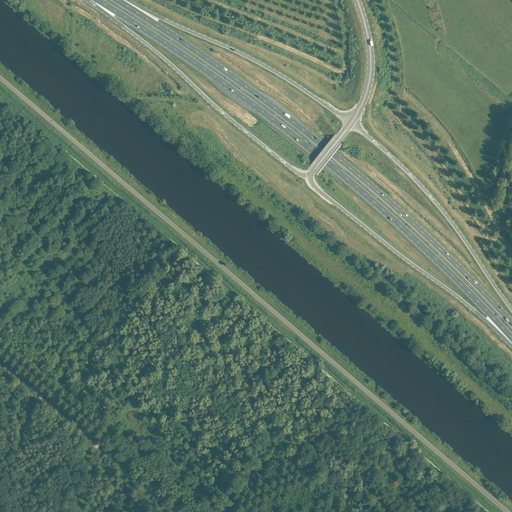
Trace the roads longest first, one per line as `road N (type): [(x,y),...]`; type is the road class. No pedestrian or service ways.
road 1 (trunk): [(96,0),(315,152),(511,338)]
road 2 (trunk): [(511,322),(339,158),(118,0)]
road 3 (trunk): [(94,0),(222,112),(309,174)]
road 4 (trunk): [(309,174),(511,343)]
road 5 (trunk): [(350,122),(252,59),(120,0)]
road 6 (trunk): [(511,309),(445,213),(350,122)]
road 7 (track): [(107,435),(0,347)]
road 8 (tertiary): [(350,122),(370,74),(357,0)]
